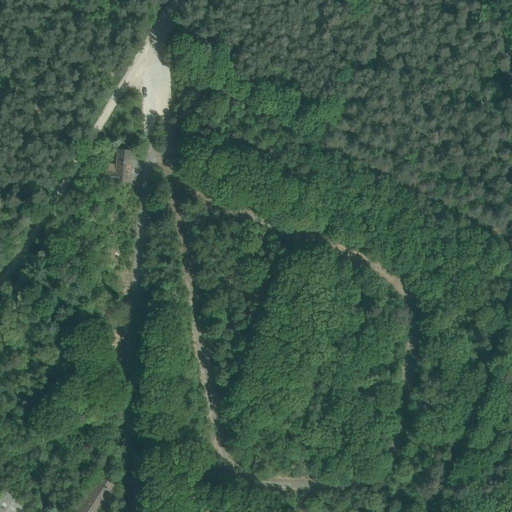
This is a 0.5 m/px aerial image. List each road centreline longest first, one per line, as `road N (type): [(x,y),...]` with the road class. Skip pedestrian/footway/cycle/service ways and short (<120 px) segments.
road 1 (track): [(170,0),(0,289)]
road 2 (unclassified): [(445,511),(511,346)]
